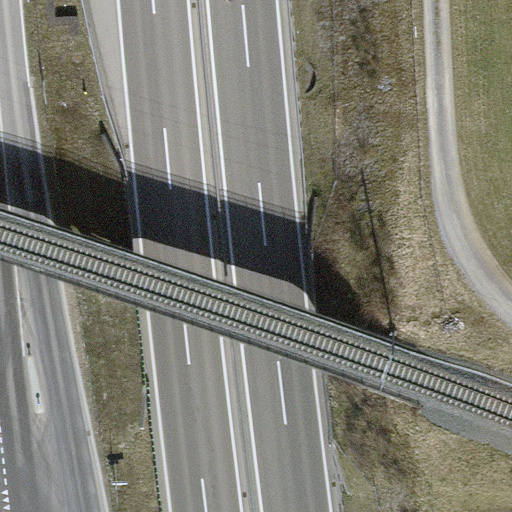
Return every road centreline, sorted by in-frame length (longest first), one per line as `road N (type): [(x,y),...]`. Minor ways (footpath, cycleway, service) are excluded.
road 1 (trunk): [(300,511),(245,0)]
road 2 (trunk): [(156,0),(209,511)]
road 3 (primary): [(0,86),(54,483)]
road 4 (track): [(438,0),(452,189),(463,229),(511,304)]
